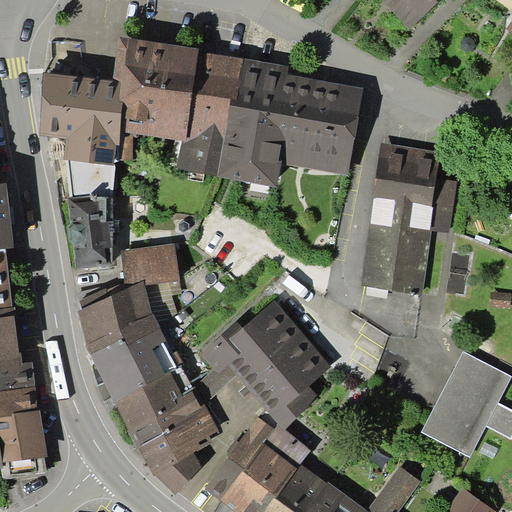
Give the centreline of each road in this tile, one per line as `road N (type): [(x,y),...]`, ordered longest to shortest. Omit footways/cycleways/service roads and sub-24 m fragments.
road 1 (tertiary): [(5,24),(79,417),(105,458)]
road 2 (residential): [(250,4),(375,76),(511,126)]
